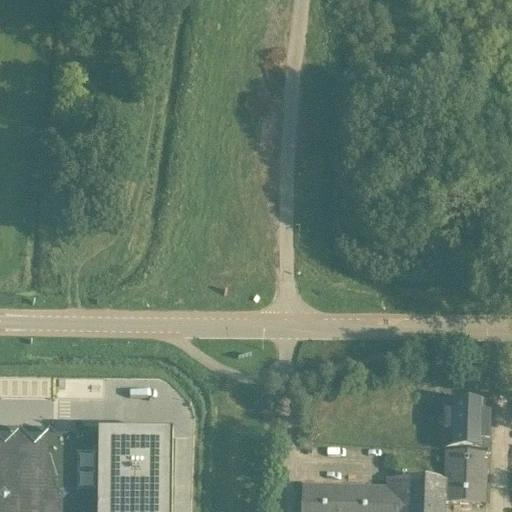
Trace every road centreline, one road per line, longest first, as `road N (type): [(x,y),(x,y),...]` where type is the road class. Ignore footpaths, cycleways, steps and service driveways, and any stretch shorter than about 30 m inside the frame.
road 1 (tertiary): [(511,335),(0,323)]
road 2 (unknown): [(283,382),(275,446),(287,464),(383,476)]
